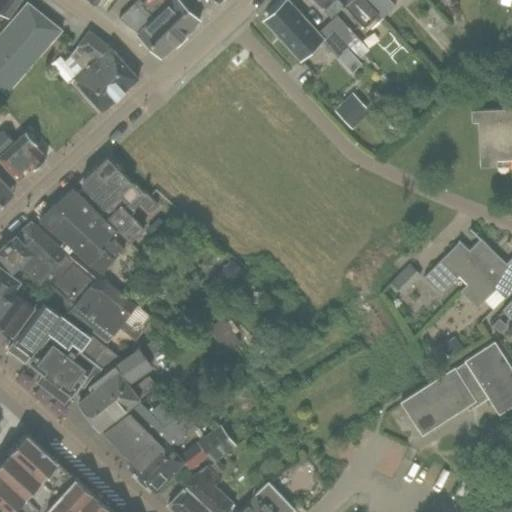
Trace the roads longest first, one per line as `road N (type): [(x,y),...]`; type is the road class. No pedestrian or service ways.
road 1 (residential): [(511,225),(361,159),(227,17)]
road 2 (residential): [(0,224),(161,76)]
road 3 (residential): [(145,511),(0,378)]
road 4 (unclassified): [(65,0),(161,76)]
